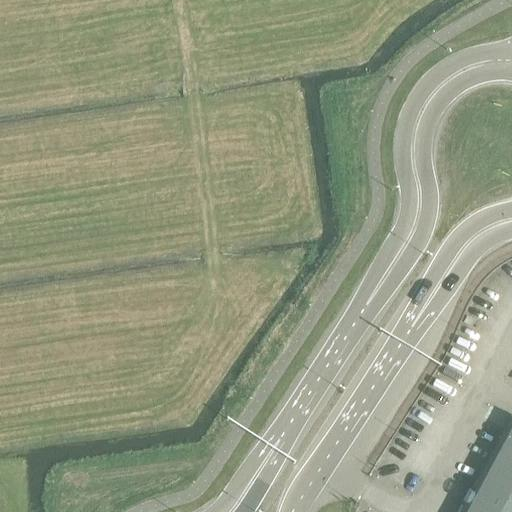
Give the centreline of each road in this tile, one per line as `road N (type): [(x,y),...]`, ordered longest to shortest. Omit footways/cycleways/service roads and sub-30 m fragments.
road 1 (secondary): [(511,51),(460,59),(431,78),(411,106),(401,139),(408,213),(374,291)]
road 2 (secondary): [(505,71),(459,84),(435,106),(421,136),(424,226),(407,259),(374,291)]
road 3 (secondary): [(292,511),(421,310)]
road 4 (secondary): [(374,291),(266,456)]
road 5 (secondary): [(421,310),(459,236),(511,210)]
road 6 (secondary): [(421,310),(481,245),(511,231)]
